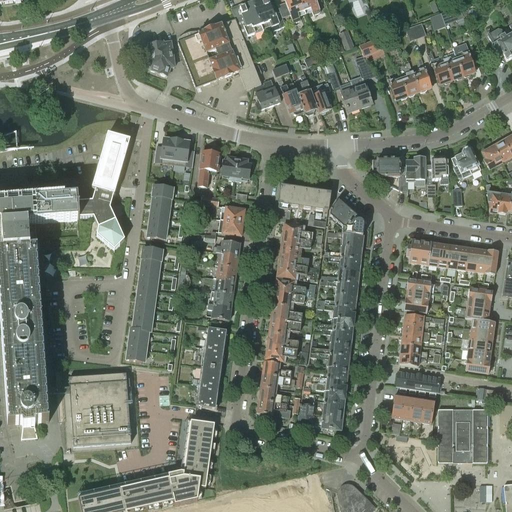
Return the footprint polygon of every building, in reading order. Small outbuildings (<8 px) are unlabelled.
[(260,0),(254,0),(250,2),(262,32),(271,29),(272,28),(273,33),(280,31),(279,30),(285,28),(282,20),(279,13),(274,15),(271,16),(265,1),(262,2),(260,0)] [(283,0),(285,4),(277,7),(279,13),(282,20),(290,17),(293,25),(299,23),(297,16),(304,13),(298,0),(283,0)] [(298,0),(304,13),(311,10),(313,17),(319,15),(315,4),(318,3),(316,0),(298,0)] [(250,2),(230,10),(234,21),(235,21),(242,18),(245,26),(243,27),(247,38),(254,35),(262,32),(250,2)] [(467,5),(458,8),(463,18),(472,14),(467,5)] [(458,8),(450,11),(456,22),(464,19),(463,18),(458,8)] [(444,26),(456,22),(450,11),(440,15),(444,26)] [(234,21),(199,35),(217,82),(238,73),(246,92),(252,89),(254,89),(255,89),(259,87),(261,87),(235,21),(234,21)] [(511,25),(509,26),(511,31),(511,35),(505,39),(500,32),(498,31),(487,37),(492,46),(491,46),(497,56),(501,53),(506,62),(511,58),(511,25)] [(413,29),(417,40),(425,37),(421,26),(413,29)] [(410,43),(417,40),(413,29),(406,31),(410,43)] [(347,32),(339,35),(345,53),(353,49),(347,32)] [(184,39),(177,43),(181,54),(183,59),(195,90),(217,82),(199,35),(191,36),(184,39)] [(381,46),(378,40),(358,47),(363,59),(369,56),(376,56),(376,54),(383,51),(381,46)] [(333,46),(337,55),(343,53),(339,43),(333,46)] [(149,46),(149,48),(148,48),(149,53),(150,54),(151,59),(173,62),(170,44),(162,46),(162,44),(149,46)] [(292,56),(292,57),(296,56),(291,45),(286,47),(288,51),(290,57),(292,56)] [(463,78),(456,58),(455,58),(454,54),(442,58),(451,82),(455,81),(458,82),(461,80),(463,78)] [(456,58),(463,78),(465,79),(469,78),(470,75),(475,74),(468,54),(456,58)] [(449,85),(451,82),(442,58),(434,61),(432,56),(428,57),(430,62),(431,67),(439,87),(443,85),(446,86),(449,85)] [(317,57),(311,60),(313,67),(320,64),(317,57)] [(174,69),(173,62),(151,59),(149,64),(148,64),(146,68),(147,69),(147,71),(156,74),(158,75),(158,76),(167,79),(170,69),(174,69)] [(365,87),(364,82),(369,80),(377,78),(369,67),(366,63),(363,64),(356,66),(361,81),(351,84),(359,109),(371,105),(364,87),(365,87)] [(285,66),(271,72),(275,81),(289,75),(285,66)] [(416,87),(419,94),(421,95),(425,94),(426,91),(431,90),(424,70),(412,74),(416,87)] [(350,84),(340,88),(335,74),(328,76),(332,85),(334,91),(334,92),(339,90),(341,95),(342,95),(348,113),(359,109),(351,84),(350,84)] [(414,96),(419,94),(416,87),(412,74),(400,79),(407,99),(407,98),(409,99),(413,98),(414,96)] [(302,90),(295,92),(297,97),(304,114),(305,117),(308,118),(313,116),(314,113),(314,112),(317,111),(316,110),(311,95),(304,77),(300,79),(301,82),(302,82),(303,84),(300,85),(302,90)] [(406,101),(407,99),(400,79),(388,83),(395,103),(400,101),(402,102),(406,101)] [(259,87),(255,89),(257,96),(256,96),(259,103),(255,106),(257,111),(261,111),(262,112),(279,105),(270,82),(263,85),(264,87),(260,88),(259,87)] [(282,82),(277,84),(280,90),(279,90),(289,116),(291,115),(296,117),(304,114),(297,97),(295,92),(292,85),(286,87),(282,88),(282,87),(283,85),(282,82)] [(322,90),(311,95),(316,110),(317,111),(318,115),(319,115),(322,116),(325,115),(326,112),(330,110),(322,90)] [(92,203),(78,204),(79,221),(93,219),(97,229),(96,238),(114,252),(124,242),(110,210),(113,197),(114,197),(130,142),(107,136),(91,191),(95,192),(92,203)] [(511,136),(507,138),(507,140),(503,143),(511,158),(511,136)] [(164,141),(162,155),(156,155),(154,167),(160,168),(161,163),(173,165),(176,142),(164,141)] [(176,142),(173,165),(186,166),(185,171),(191,172),(193,160),(187,159),(189,144),(176,142)] [(511,161),(511,158),(503,143),(501,142),(496,144),(497,146),(492,149),(492,148),(502,167),(511,161)] [(496,170),(502,167),(492,148),(491,148),(486,150),(486,152),(482,155),(486,162),(483,163),(488,171),(494,168),(496,170)] [(462,156),(451,161),(454,168),(452,169),(458,180),(459,180),(460,181),(462,180),(480,172),(471,151),(467,149),(462,152),(461,155),(462,156)] [(207,175),(207,173),(217,174),(220,155),(218,155),(218,154),(212,153),(212,154),(202,153),(200,172),(197,189),(206,190),(208,175),(207,175)] [(234,183),(237,161),(227,160),(227,163),(222,163),(220,177),(222,177),(222,180),(227,181),(227,182),(234,183)] [(399,179),(399,192),(401,194),(408,194),(407,183),(414,183),(414,188),(424,188),(424,160),(414,160),(414,163),(405,163),(405,169),(399,169),(399,179)] [(237,161),(234,183),(241,184),(241,182),(247,183),(247,181),(249,181),(251,167),(246,166),(247,162),(237,161)] [(377,162),(373,162),(373,171),(377,171),(377,182),(390,188),(390,179),(399,179),(399,169),(399,161),(377,161),(377,162)] [(426,167),(427,195),(427,199),(428,199),(428,210),(434,210),(434,199),(435,199),(435,182),(440,182),(441,186),(447,186),(446,164),(444,161),(431,161),(431,167),(426,167)] [(171,201),(170,201),(171,201),(173,190),(153,188),(152,199),(171,201)] [(279,206),(278,212),(288,213),(288,212),(288,208),(290,208),(293,189),(281,188),(278,206),(279,206)] [(305,191),(293,189),(290,208),(303,210),(305,191)] [(317,193),(305,191),(303,210),(315,212),(317,193)] [(460,191),(451,191),(452,208),(462,208),(460,191)] [(330,195),(317,193),(315,212),(327,213),(330,195)] [(492,214),(497,215),(500,196),(487,194),(487,195),(488,203),(490,204),(489,211),(491,211),(492,214)] [(236,197),(232,197),(231,202),(246,204),(247,196),(236,195),(236,197)] [(0,233),(1,234),(3,253),(29,251),(28,225),(79,221),(78,204),(77,197),(64,198),(64,196),(4,201),(0,200),(0,233)] [(511,197),(500,196),(497,215),(505,216),(505,212),(508,212),(511,197)] [(201,197),(201,198),(200,206),(218,209),(219,200),(206,198),(201,197)] [(152,199),(151,209),(169,211),(170,201),(171,201),(152,199)] [(329,217),(335,223),(347,210),(338,202),(330,211),(329,217)] [(149,219),(168,221),(169,211),(151,209),(149,219)] [(222,209),(220,222),(242,225),(244,212),(222,209)] [(357,218),(347,210),(335,223),(343,229),(347,229),(357,218)] [(343,229),(342,235),(362,238),(362,237),(363,226),(362,224),(361,221),(357,218),(347,229),(343,229)] [(166,231),(168,221),(149,219),(148,229),(166,231)] [(240,238),(242,225),(220,222),(218,234),(240,238)] [(303,229),(284,226),(284,228),(283,229),(282,232),(283,234),(282,240),(311,244),(312,236),(303,234),(303,229)] [(166,231),(148,229),(147,239),(165,242),(166,231)] [(344,240),(343,247),(361,249),(362,243),(363,243),(363,237),(362,237),(362,238),(342,235),(337,235),(336,239),(344,240)] [(215,238),(211,237),(210,237),(201,236),(197,236),(196,241),(203,243),(214,244),(215,238)] [(281,251),(280,253),(300,256),(300,250),(310,251),(311,244),(282,240),(281,246),(280,247),(280,250),(281,251)] [(418,266),(421,243),(417,243),(417,241),(410,240),(409,248),(407,247),(405,258),(409,259),(408,265),(418,266)] [(216,255),(238,258),(239,245),(222,243),(221,249),(213,248),(212,254),(216,254),(216,255)] [(421,243),(418,266),(427,268),(430,245),(431,245),(421,243)] [(430,245),(427,268),(437,269),(440,246),(431,245),(430,245)] [(440,246),(437,269),(446,270),(450,248),(440,246)] [(360,255),(361,249),(343,247),(342,256),(324,254),(324,257),(361,262),(361,255),(360,255)] [(450,248),(446,270),(456,272),(459,249),(450,248)] [(459,249),(456,272),(465,273),(469,250),(459,249)] [(29,251),(3,253),(0,253),(0,319),(7,426),(21,425),(22,429),(21,442),(37,440),(34,428),(35,424),(49,423),(47,397),(46,391),(36,250),(29,251)] [(140,261),(140,260),(160,263),(160,264),(162,252),(141,250),(140,261)] [(469,250),(465,273),(475,274),(478,252),(469,250)] [(478,252),(475,274),(484,276),(488,253),(487,253),(478,252)] [(488,253),(484,276),(494,277),(498,254),(487,252),(487,253),(488,253)] [(299,260),(300,256),(280,253),(280,254),(279,255),(279,258),(279,259),(279,265),(307,269),(308,262),(299,260)] [(236,271),(238,258),(216,255),(215,268),(236,271)] [(360,267),(361,262),(324,257),(323,262),(341,264),(340,272),(358,274),(359,267),(360,267)] [(158,273),(160,263),(140,260),(140,261),(139,271),(158,273)] [(511,262),(508,262),(502,297),(511,298),(511,262)] [(277,277),(277,279),(296,281),(297,276),(309,278),(309,281),(314,282),(314,284),(317,284),(318,279),(319,271),(318,271),(318,272),(312,271),(312,270),(307,269),(279,265),(278,271),(277,272),(276,276),(277,277)] [(234,284),(236,271),(215,268),(213,281),(234,284)] [(139,271),(138,281),(157,283),(158,273),(139,271)] [(358,274),(340,272),(339,280),(321,278),(320,281),(358,286),(359,280),(357,280),(358,274)] [(157,283),(138,281),(136,291),(156,293),(157,283)] [(232,297),(234,284),(213,281),(211,294),(232,297)] [(275,294),(304,298),(305,291),(294,290),(295,284),(276,281),(276,283),(275,284),(275,288),(275,289),(275,294)] [(357,291),(358,286),(320,281),(320,286),(338,288),(337,296),(355,298),(356,291),(357,291)] [(407,292),(429,295),(431,284),(407,281),(406,292),(407,292)] [(314,300),(315,287),(309,286),(307,299),(314,300)] [(490,303),(490,304),(491,304),(492,293),(469,290),(468,300),(490,303)] [(154,304),(156,293),(136,291),(135,301),(154,304)] [(405,302),(428,305),(429,295),(407,292),(406,292),(405,301),(405,302)] [(230,310),(232,297),(211,294),(210,301),(208,301),(208,307),(230,310)] [(303,306),(304,298),(275,294),(274,301),(273,302),(272,305),(273,306),(273,308),(292,310),(292,304),(303,306)] [(355,298),(337,296),(336,304),(318,302),(317,306),(355,310),(356,304),(355,304),(355,298)] [(490,303),(468,300),(466,310),(489,313),(490,304),(490,303)] [(153,314),(154,304),(135,301),(133,311),(153,314)] [(405,302),(405,301),(404,301),(403,312),(426,316),(428,305),(405,302)] [(354,316),(355,310),(317,306),(317,310),(335,313),(335,320),(353,322),(353,316),(354,316)] [(229,322),(230,310),(208,307),(206,319),(229,322)] [(291,315),(292,310),(273,308),(272,309),(271,310),(271,313),(272,315),(271,322),(300,325),(301,317),(291,315)] [(487,324),(487,323),(489,313),(466,310),(464,321),(472,322),(487,324)] [(133,311),(132,321),(152,324),(153,314),(133,311)] [(402,327),(422,329),(423,323),(430,324),(439,325),(438,331),(443,332),(443,326),(444,321),(405,316),(404,321),(403,322),(402,327)] [(334,328),(314,326),(314,330),(338,333),(352,335),(353,328),(352,328),(353,322),(335,320),(334,328)] [(152,324),(132,321),(131,331),(148,334),(150,334),(152,324)] [(299,334),(300,325),(271,322),(270,328),(269,329),(268,332),(269,333),(269,335),(288,338),(288,332),(299,334)] [(472,322),(470,332),(493,335),(494,324),(487,323),(487,324),(472,322)] [(421,334),(422,329),(402,327),(402,331),(403,333),(403,337),(428,340),(429,335),(421,334)] [(352,340),(352,335),(338,333),(314,330),(313,335),(333,337),(332,344),(350,347),(351,340),(352,340)] [(130,331),(129,341),(147,344),(148,334),(131,331),(130,331)] [(201,369),(221,372),(227,334),(207,331),(201,369)] [(461,341),(492,345),(493,335),(470,332),(463,331),(461,341)] [(287,343),(288,338),(269,335),(269,336),(268,337),(267,340),(268,342),(267,348),(296,352),(297,345),(287,343)] [(401,341),(400,346),(420,349),(420,343),(428,344),(428,340),(403,337),(402,340),(401,341)] [(129,341),(127,351),(145,354),(147,344),(129,341)] [(467,352),(490,355),(492,345),(461,341),(460,351),(467,352)] [(311,350),(311,354),(349,359),(350,352),(349,352),(350,347),(332,344),(331,352),(311,350)] [(420,349),(400,346),(399,352),(401,353),(400,356),(426,359),(427,355),(419,354),(420,349)] [(295,360),(296,352),(267,348),(266,354),(265,355),(265,358),(265,359),(265,361),(284,364),(285,358),(295,360)] [(144,364),(145,354),(127,351),(126,362),(144,364)] [(466,362),(489,365),(490,355),(467,352),(466,362)] [(306,367),(308,354),(301,353),(299,366),(306,367)] [(349,364),(349,359),(311,354),(310,359),(330,361),(329,368),(347,371),(348,364),(349,364)] [(426,363),(426,359),(400,356),(400,360),(398,360),(398,364),(399,365),(399,367),(417,369),(418,362),(426,363)] [(489,365),(466,362),(464,372),(488,376),(489,365)] [(264,363),(262,376),(281,379),(291,380),(292,373),(278,371),(279,365),(264,363)] [(347,371),(329,368),(328,376),(308,374),(307,378),(347,383),(347,377),(346,377),(347,371)] [(221,372),(201,369),(196,407),(216,410),(221,372)] [(440,379),(398,373),(395,389),(438,395),(444,396),(444,393),(438,392),(440,379)] [(130,437),(127,389),(130,389),(129,381),(126,381),(126,376),(68,380),(69,390),(46,391),(47,397),(69,395),(72,441),(73,449),(130,444),(130,437)] [(290,388),(291,380),(281,379),(262,376),(260,389),(276,391),(276,386),(290,388)] [(326,392),(344,395),(345,388),(346,388),(347,383),(307,378),(307,383),(327,385),(326,392)] [(275,397),(276,391),(260,389),(259,402),(287,406),(288,399),(275,397)] [(502,404),(503,393),(484,390),(482,401),(502,404)] [(313,399),(312,403),(344,407),(345,401),(344,401),(344,395),(326,392),(325,400),(314,399),(313,399)] [(308,407),(301,406),(300,406),(298,425),(305,425),(305,426),(309,427),(311,415),(312,403),(313,399),(314,399),(314,396),(310,396),(310,397),(308,407)] [(391,420),(401,421),(405,399),(394,397),(391,420)] [(414,400),(405,399),(401,421),(411,423),(414,400)] [(414,400),(411,423),(420,424),(424,402),(414,400)] [(287,412),(287,406),(259,402),(257,416),(272,418),(273,412),(279,413),(278,419),(289,421),(290,413),(287,412)] [(434,403),(424,402),(420,424),(431,426),(434,403)] [(343,413),(344,407),(312,403),(311,415),(341,419),(342,413),(343,413)] [(487,465),(487,412),(437,412),(438,465),(487,465)] [(341,419),(311,415),(309,427),(322,428),(322,429),(341,431),(342,425),(341,425),(341,419)] [(169,481),(78,502),(80,511),(140,511),(173,505),(174,508),(197,502),(199,489),(205,490),(214,426),(190,423),(182,480),(170,483),(169,481)] [(511,511),(511,486),(503,487),(505,511),(511,511)] [(492,504),(491,487),(479,488),(480,504),(486,504),(492,504)] [(353,495),(352,492),(349,490),(346,490),(343,492),(341,495),(342,498),(344,500),(347,502),(350,501),(352,499),(353,495)] [(363,511),(368,508),(367,507),(359,499),(353,506),(344,508),(344,511),(363,511)]
